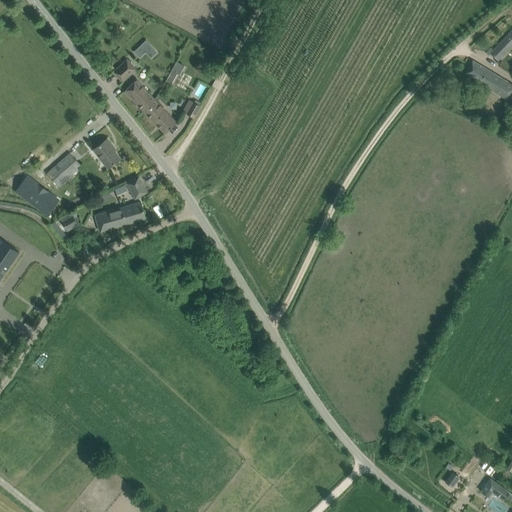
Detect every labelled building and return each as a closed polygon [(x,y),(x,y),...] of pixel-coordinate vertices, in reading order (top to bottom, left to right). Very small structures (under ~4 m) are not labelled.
[(511,30),(490,54),(498,61),(511,45),(511,30)] [(141,58),(147,52),(153,58),(160,51),(148,39),(135,51),(141,58)] [(122,82),(136,69),(127,59),(114,72),(122,82)] [(175,61),(169,81),(179,84),(186,64),(175,61)] [(494,74),(482,66),(473,61),(465,74),(507,100),(511,91),(511,84),(497,75),(498,73),(495,72),(494,74)] [(151,103),(154,99),(137,79),(125,91),(142,109),(150,102),(151,103)] [(150,102),(142,109),(165,134),(177,122),(158,102),(154,99),(151,103),(150,102)] [(196,100),(194,102),(189,99),(182,112),(193,118),(194,118),(201,106),(200,105),(202,103),(196,100)] [(229,101),(215,123),(235,136),(249,115),(229,101)] [(108,168),(112,165),(120,159),(111,147),(113,146),(107,139),(94,149),(108,168)] [(59,187),(82,166),(70,153),(47,174),(59,187)] [(139,176),(130,181),(126,183),(135,199),(139,197),(147,192),(139,176)] [(26,178),(16,192),(47,214),(58,200),(44,190),(37,185),(26,178)] [(94,206),(101,203),(98,197),(91,201),(94,206)] [(141,202),(132,205),(95,215),(100,232),(146,218),(141,202)] [(59,218),(67,232),(78,225),(70,212),(59,218)] [(0,279),(19,252),(3,241),(0,244),(0,279)] [(452,471),(445,482),(452,488),(460,477),(452,471)] [(491,478),(481,491),(489,497),(493,492),(502,499),(508,491),(491,478)] [(500,511),(501,511),(505,506),(492,500),(489,506),(500,511)]
